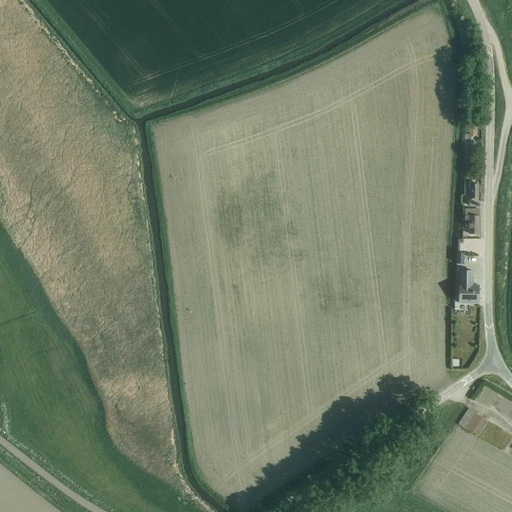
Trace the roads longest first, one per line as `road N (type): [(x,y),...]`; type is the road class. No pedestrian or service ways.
road 1 (unclassified): [(276,511),(495,359)]
road 2 (unclassified): [(488,205),(485,28)]
road 3 (unclassified): [(495,359),(488,205)]
